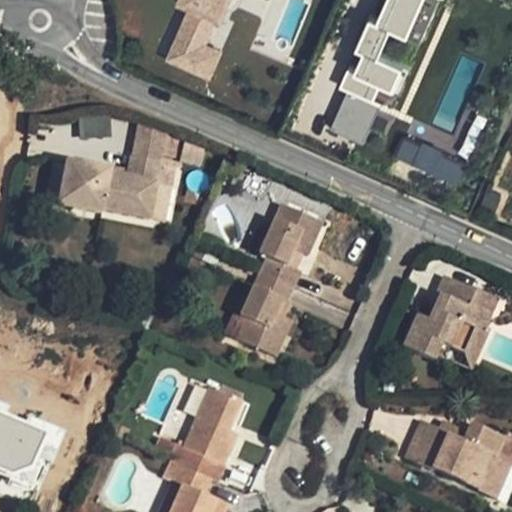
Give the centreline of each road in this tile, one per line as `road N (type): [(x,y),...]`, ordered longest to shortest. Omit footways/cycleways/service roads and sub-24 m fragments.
road 1 (residential): [(61,43),(93,67),(422,216)]
road 2 (residential): [(422,216),(336,382)]
road 3 (residential): [(336,382),(309,391),(270,479),(289,511)]
road 4 (residential): [(289,511),(319,497),(353,411),(336,382)]
